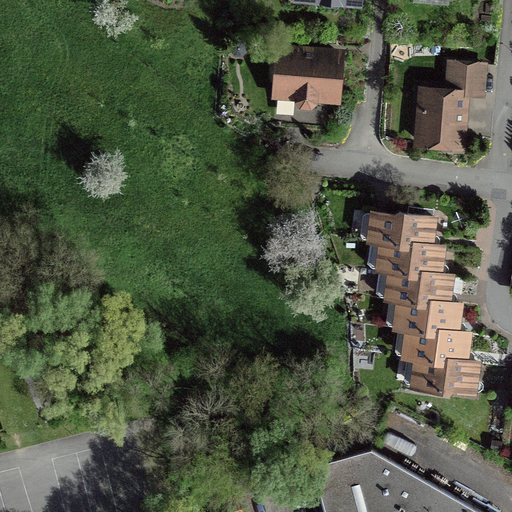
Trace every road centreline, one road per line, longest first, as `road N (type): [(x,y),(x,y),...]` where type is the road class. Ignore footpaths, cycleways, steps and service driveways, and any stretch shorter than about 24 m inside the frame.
road 1 (residential): [(363,167),(374,0)]
road 2 (residential): [(496,181),(363,167)]
